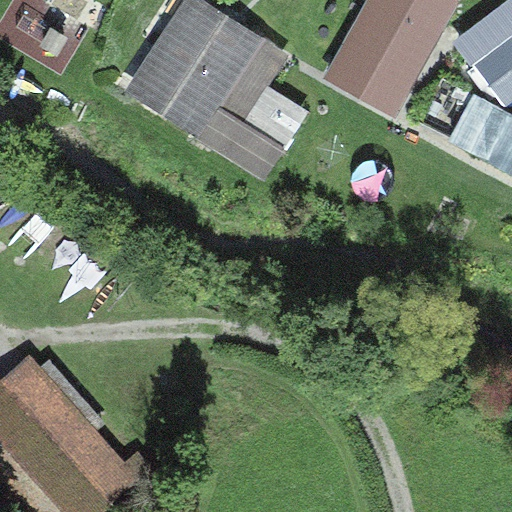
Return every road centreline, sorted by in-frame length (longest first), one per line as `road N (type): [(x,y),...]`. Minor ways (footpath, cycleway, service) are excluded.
road 1 (track): [(406,511),(360,400),(297,349),(211,335),(0,347)]
road 2 (track): [(293,51),(511,184)]
